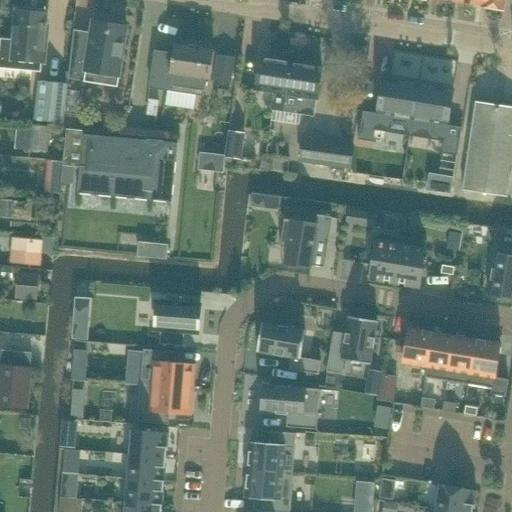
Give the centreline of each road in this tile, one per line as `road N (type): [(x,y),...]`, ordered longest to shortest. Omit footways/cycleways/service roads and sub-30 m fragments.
road 1 (residential): [(511,319),(299,284),(263,291),(232,326),(218,511)]
road 2 (residential): [(511,48),(203,0)]
